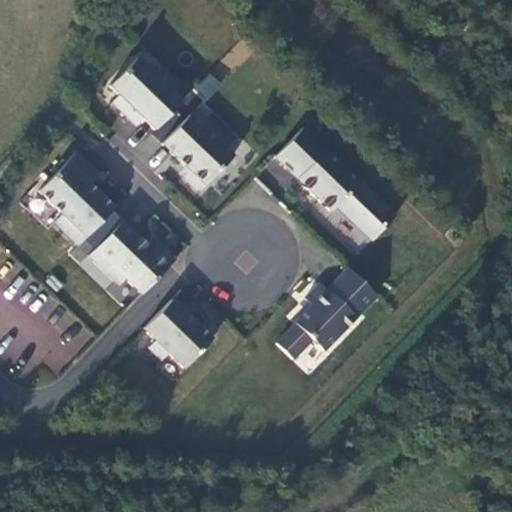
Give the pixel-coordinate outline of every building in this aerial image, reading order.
[(141,112),(152,123),(179,95),(167,84),(174,76),(157,60),(150,68),(133,52),(107,80),(116,89),(110,96),(134,119),(141,112)] [(192,84),(201,101),(222,89),(213,73),(192,84)] [(188,109),(160,137),(187,162),(180,170),(197,186),(231,150),(223,142),(230,134),(207,113),(200,121),(188,109)] [(272,150),(329,204),(334,199),(370,233),(393,209),(300,121),(272,150)] [(148,134),(137,147),(148,157),(159,144),(148,134)] [(73,147),(37,185),(61,207),(52,216),(76,239),(112,202),(87,179),(96,169),(73,147)] [(144,240),(120,216),(87,251),(117,279),(123,272),(141,288),(174,253),(158,238),(151,246),(144,240)] [(151,232),(144,240),(151,246),(158,238),(151,232)] [(309,332),(322,344),(375,289),(345,261),(325,283),(318,276),(304,291),(311,298),(293,317),(275,337),(291,352),(309,332)] [(168,346),(183,361),(211,332),(169,294),(142,322),(155,334),(148,341),(161,353),(168,346)]
